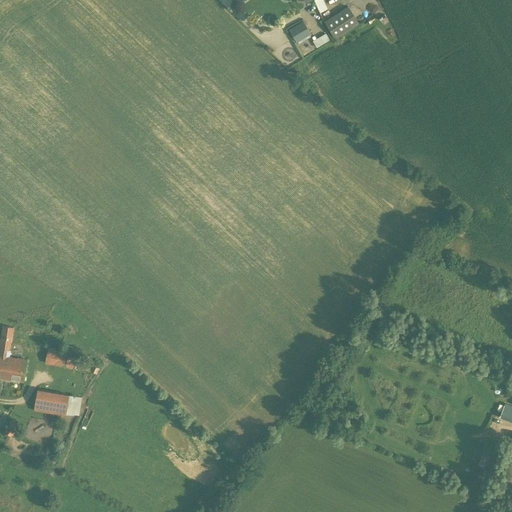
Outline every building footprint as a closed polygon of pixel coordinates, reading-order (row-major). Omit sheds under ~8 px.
[(348,6),(325,21),(336,38),(359,23),(348,6)] [(296,41),(310,33),(304,22),(289,30),(296,41)] [(317,48),(329,40),(326,34),(313,41),(317,48)] [(314,80),(307,75),(302,80),(309,86),(314,80)] [(2,326),(0,339),(0,377),(23,382),(27,359),(9,356),(13,327),(2,326)] [(66,365),(68,357),(46,354),(45,362),(66,365)] [(65,416),(66,414),(74,415),(74,414),(79,415),(82,397),(69,395),(69,394),(37,389),(34,411),(65,416)] [(511,411),(502,408),(500,415),(511,419),(511,411)] [(11,436),(17,426),(10,421),(4,432),(11,436)]
